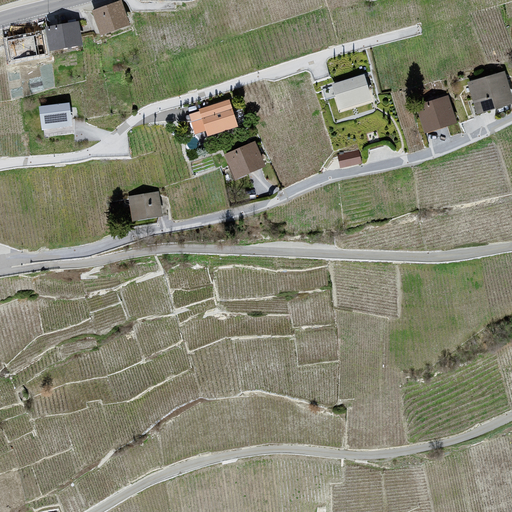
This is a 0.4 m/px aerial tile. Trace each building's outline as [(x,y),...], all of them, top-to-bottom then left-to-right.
[(89,13),(98,42),(121,35),(112,6),(89,13)] [(50,55),(78,51),(74,25),(46,30),(50,55)] [(3,42),(7,67),(42,62),(38,36),(3,42)] [(505,71),(469,83),(473,108),(511,98),(505,71)] [(366,72),(325,83),(333,115),(373,103),(366,72)] [(450,96),(411,108),(421,135),(458,122),(450,96)] [(197,140),(240,128),(231,100),(190,113),(197,140)] [(39,107),(42,136),(74,133),(69,103),(39,107)] [(224,152),(235,180),(266,167),(255,142),(224,152)] [(338,150),(340,166),(362,163),(360,147),(338,150)] [(130,196),(133,221),(163,215),(160,191),(130,196)]
